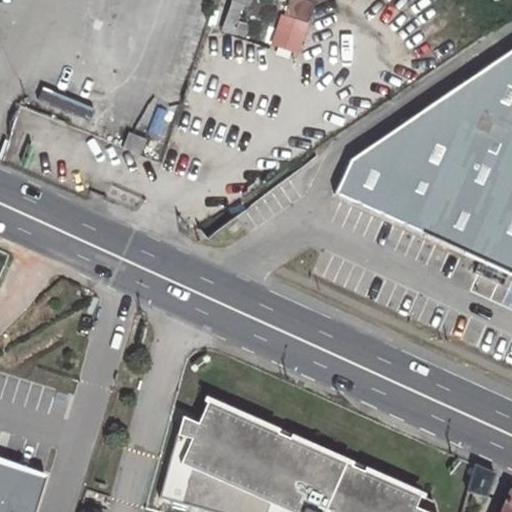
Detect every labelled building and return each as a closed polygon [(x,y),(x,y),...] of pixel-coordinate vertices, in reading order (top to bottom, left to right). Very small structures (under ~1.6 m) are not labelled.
[(302,0),(281,0),(267,45),(295,54),(312,3),(302,0)] [(511,274),(511,47),(348,158),(332,193),(477,259),(471,272),(500,286),(507,273),(511,274)] [(145,139),(128,132),(122,148),(139,155),(145,139)] [(194,436),(181,431),(165,495),(229,511),(280,511),(283,503),(303,511),(333,511),(348,460),(211,399),(201,422),(194,436)] [(201,422),(186,415),(181,431),(194,436),(201,422)] [(0,511),(34,511),(47,475),(0,459),(0,511)] [(423,494),(348,460),(333,511),(415,511),(418,505),(423,494)] [(471,489),(486,496),(496,474),(477,466),(471,489)] [(511,511),(511,490),(507,488),(497,511),(511,511)]
